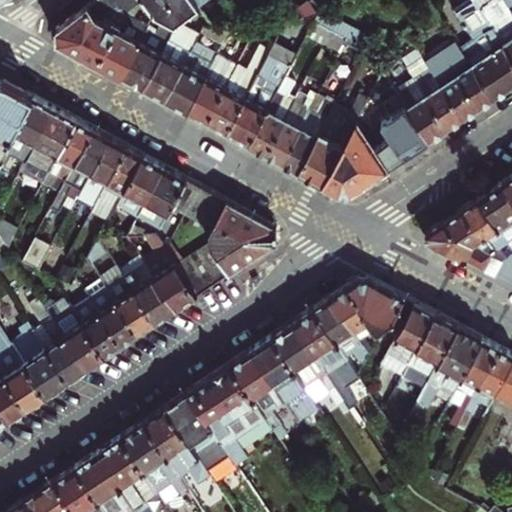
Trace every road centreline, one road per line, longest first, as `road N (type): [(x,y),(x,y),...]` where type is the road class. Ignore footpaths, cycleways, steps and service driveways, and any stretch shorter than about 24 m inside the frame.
road 1 (residential): [(350,232),(0,477)]
road 2 (tertiary): [(350,232),(0,42)]
road 3 (residential): [(511,121),(350,232)]
road 4 (tertiary): [(511,319),(350,232)]
